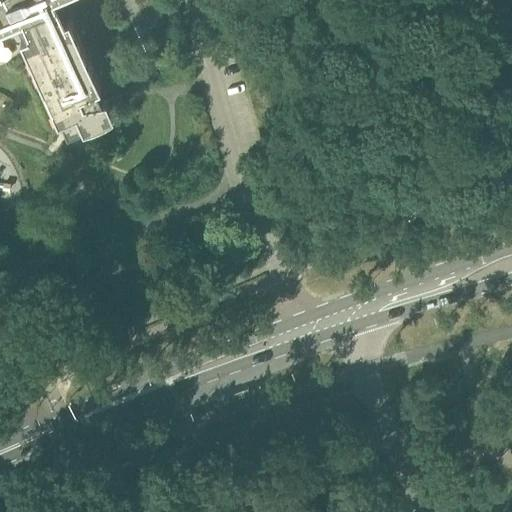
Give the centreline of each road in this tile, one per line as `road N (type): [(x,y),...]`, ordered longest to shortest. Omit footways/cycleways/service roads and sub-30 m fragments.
road 1 (primary): [(346,303),(171,370),(115,404)]
road 2 (primary): [(115,404),(353,328)]
road 3 (primary): [(511,249),(346,303)]
road 4 (primary): [(353,328),(511,279)]
road 5 (primary): [(0,454),(115,404)]
